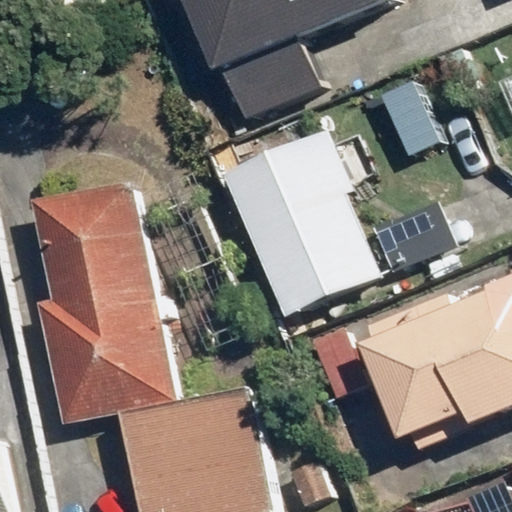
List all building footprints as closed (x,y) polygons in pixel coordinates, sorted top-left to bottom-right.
[(316,39),(395,11),(416,3),(414,0),(212,0),(237,71),(244,69),(262,118),(335,92),(316,39)] [(305,315),(352,296),(403,275),(343,130),(292,151),(245,170),(305,315)] [(187,397),(148,177),(44,195),(62,297),(52,299),(73,417),(187,397)] [(477,243),(458,200),(391,228),(409,272),(477,243)] [(229,223),(174,249),(224,358),(280,333),(229,223)] [(511,410),(511,281),(469,299),(466,291),(381,325),(429,444),(511,410)] [(371,333),(334,338),(342,391),(378,385),(371,333)] [(292,511),(267,387),(140,413),(159,511),(292,511)] [(0,511),(32,511),(16,433),(0,431),(0,511)]
